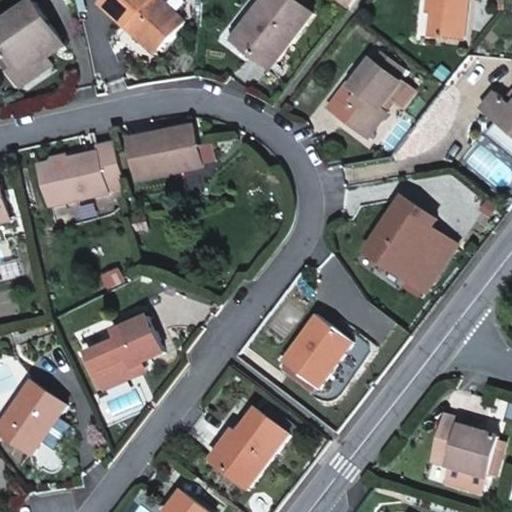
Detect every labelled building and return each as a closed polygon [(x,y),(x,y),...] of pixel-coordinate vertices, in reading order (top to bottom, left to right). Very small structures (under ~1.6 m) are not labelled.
[(107,0),(103,5),(127,28),(132,23),(159,49),(185,21),(162,0),(107,0)] [(297,0),(269,0),(249,27),(255,32),(245,45),(246,46),(275,68),(316,14),(297,0)] [(469,0),(430,0),(430,5),(435,6),(434,14),(432,36),(465,40),(469,0)] [(47,53),(64,41),(38,3),(0,27),(0,39),(9,52),(24,75),(50,58),(47,53)] [(132,23),(127,28),(153,54),(159,49),(132,23)] [(255,32),(249,27),(243,23),(231,39),(244,49),(246,46),(245,45),(255,32)] [(68,46),(64,41),(47,53),(50,58),(68,46)] [(56,67),(50,58),(24,75),(9,52),(3,57),(24,88),(56,67)] [(387,70),(394,62),(387,56),(380,64),(375,61),(357,83),(355,81),(333,108),(370,137),(392,110),(386,106),(390,101),(404,83),(399,79),(387,70)] [(405,71),(394,62),(387,70),(399,79),(405,71)] [(413,91),(404,83),(390,101),(400,108),(413,91)] [(484,109),(499,121),(511,131),(511,94),(506,102),(496,94),(484,109)] [(511,131),(499,121),(489,134),(511,153),(511,131)] [(204,167),(196,127),(132,140),(141,181),(204,167)] [(52,207),(129,189),(118,142),(99,147),(100,153),(69,159),(70,163),(60,165),(56,162),(42,166),(52,207)] [(0,220),(11,218),(2,180),(0,180),(0,220)] [(382,236),(371,252),(404,275),(406,271),(410,274),(412,281),(429,293),(461,247),(435,229),(428,225),(434,215),(408,197),(397,213),(401,216),(387,236),(382,236)] [(441,220),(434,215),(428,225),(435,229),(441,220)] [(108,391),(132,380),(128,371),(145,364),(167,353),(151,317),(119,332),(122,340),(92,355),(108,391)] [(323,389),(357,343),(322,317),(288,362),(323,389)] [(128,371),(132,380),(149,373),(145,364),(128,371)] [(35,456),(71,406),(36,382),(1,431),(35,456)] [(261,410),(242,434),(245,436),(222,466),(252,489),(294,435),(261,410)] [(465,427),(467,421),(448,416),(435,461),(453,467),(448,484),(486,495),(503,438),(482,432),(465,427)] [(483,426),(467,421),(465,427),(482,432),(483,426)] [(245,436),(242,434),(236,430),(213,459),(222,466),(245,436)] [(210,511),(186,492),(170,511),(210,511)]
